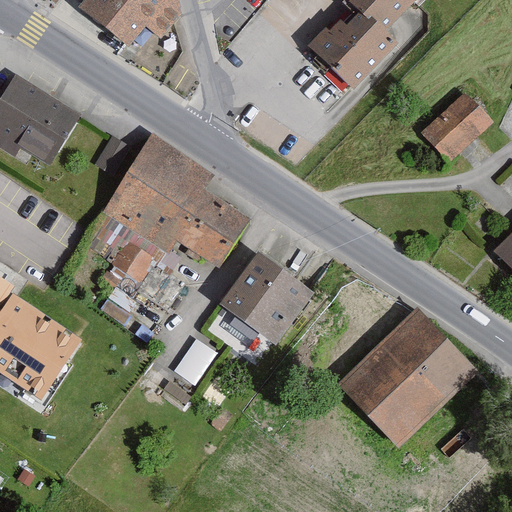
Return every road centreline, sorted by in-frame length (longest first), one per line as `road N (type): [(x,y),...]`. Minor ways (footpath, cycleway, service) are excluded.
road 1 (tertiary): [(511,347),(198,139)]
road 2 (tertiary): [(198,139),(0,8)]
road 3 (unclassified): [(198,139),(212,100),(184,0)]
